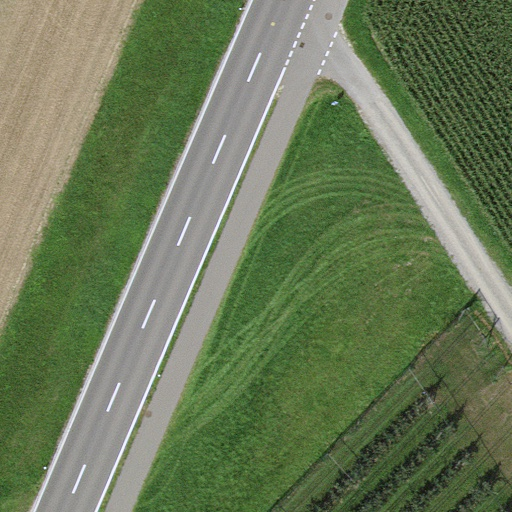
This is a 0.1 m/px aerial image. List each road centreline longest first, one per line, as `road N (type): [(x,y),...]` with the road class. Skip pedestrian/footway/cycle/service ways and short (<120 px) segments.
road 1 (tertiary): [(68,511),(288,0)]
road 2 (track): [(511,322),(323,30),(282,13)]
